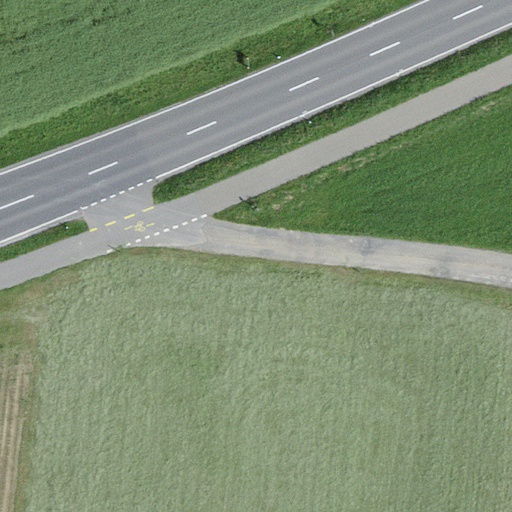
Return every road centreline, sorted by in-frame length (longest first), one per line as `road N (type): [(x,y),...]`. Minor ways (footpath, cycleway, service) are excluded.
road 1 (primary): [(0,214),(503,0)]
road 2 (track): [(119,169),(142,233),(511,300)]
